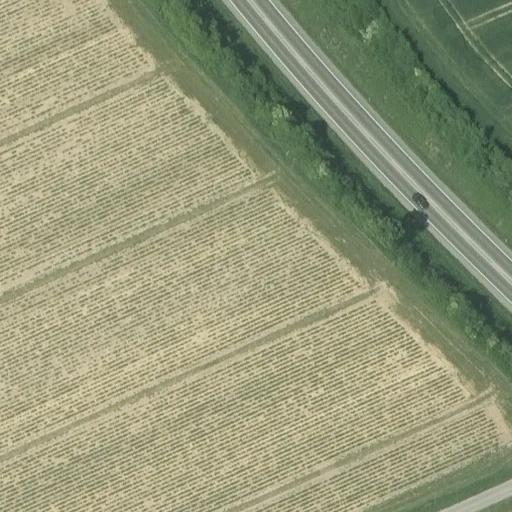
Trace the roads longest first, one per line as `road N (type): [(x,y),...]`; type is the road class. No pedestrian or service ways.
road 1 (track): [(511,394),(257,128),(152,0)]
road 2 (primary): [(511,275),(258,0)]
road 3 (track): [(398,511),(511,456)]
